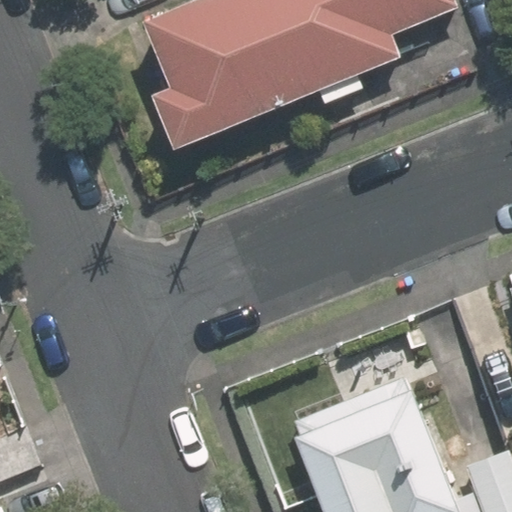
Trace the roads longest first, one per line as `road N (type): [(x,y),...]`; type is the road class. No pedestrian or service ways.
road 1 (residential): [(88,327),(511,161)]
road 2 (residential): [(88,327),(0,100)]
road 3 (residential): [(167,511),(88,327)]
